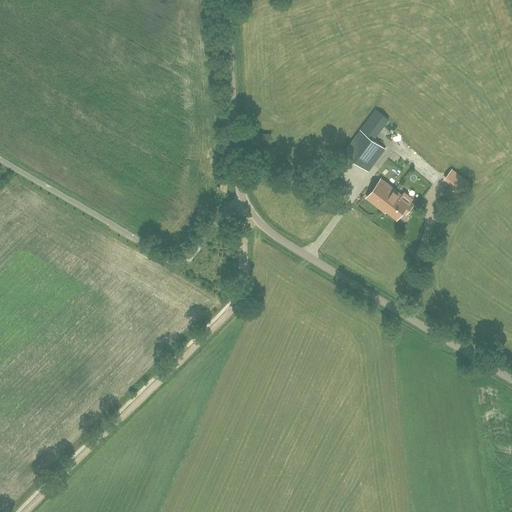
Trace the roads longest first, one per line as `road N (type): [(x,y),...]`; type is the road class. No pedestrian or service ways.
road 1 (unclassified): [(511,380),(257,221),(236,170),(226,0)]
road 2 (track): [(29,511),(233,308),(244,284),(245,204)]
